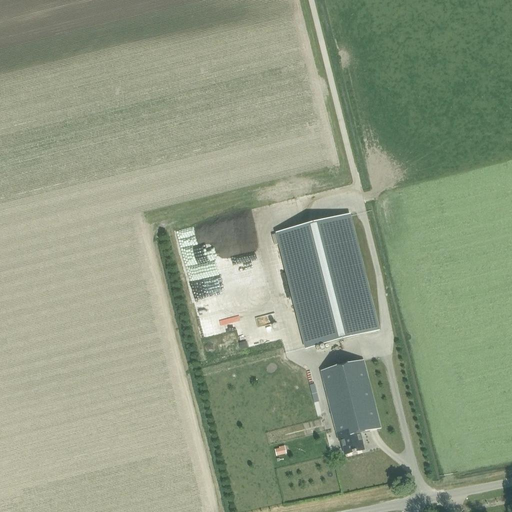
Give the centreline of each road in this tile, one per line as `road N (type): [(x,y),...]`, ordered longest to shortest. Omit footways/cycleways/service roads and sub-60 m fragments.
road 1 (unknown): [(415,501),(366,244),(307,0)]
road 2 (unclassified): [(511,482),(363,511)]
